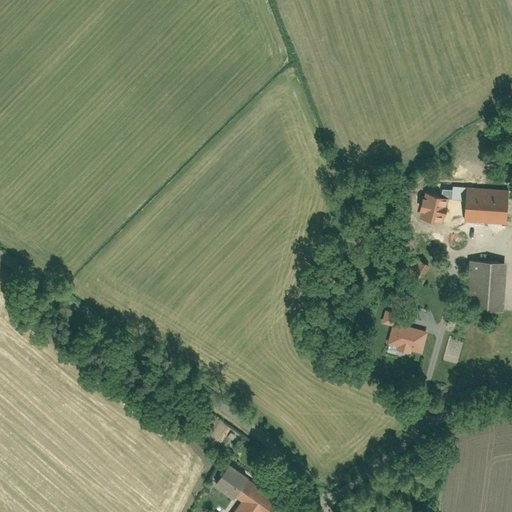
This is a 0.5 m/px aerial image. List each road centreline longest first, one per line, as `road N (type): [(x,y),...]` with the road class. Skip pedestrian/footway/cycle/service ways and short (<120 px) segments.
road 1 (unclassified): [(325,511),(263,437),(0,257)]
road 2 (unclassified): [(511,401),(421,422),(325,511)]
